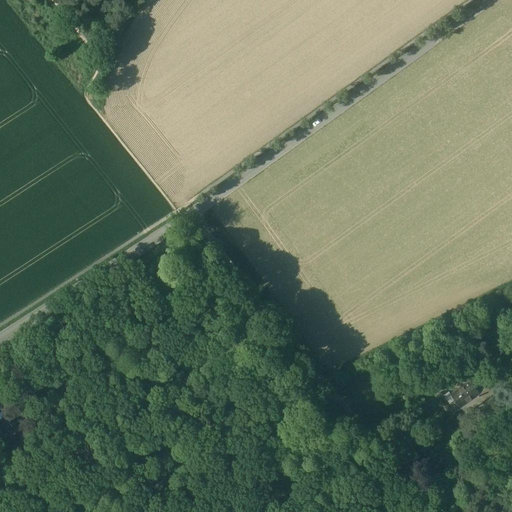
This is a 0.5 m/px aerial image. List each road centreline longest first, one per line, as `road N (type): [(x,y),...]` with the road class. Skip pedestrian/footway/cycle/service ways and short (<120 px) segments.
road 1 (residential): [(490,0),(188,217),(0,340)]
road 2 (track): [(416,499),(499,428),(511,427)]
